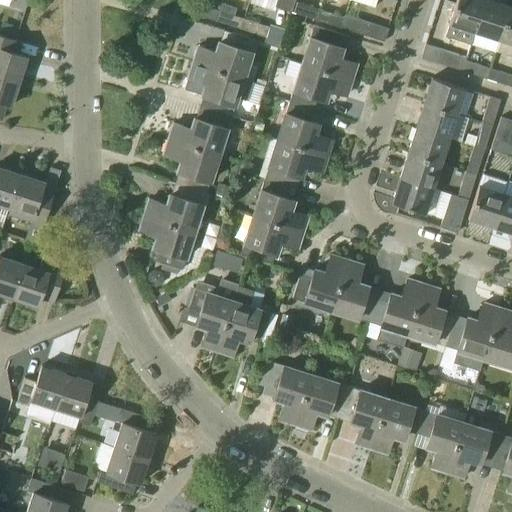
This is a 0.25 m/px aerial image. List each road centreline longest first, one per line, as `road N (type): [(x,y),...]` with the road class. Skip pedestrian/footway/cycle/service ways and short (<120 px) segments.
road 1 (residential): [(374,511),(220,432),(144,355),(116,302),(90,222),(78,88),(83,0)]
road 2 (residential): [(511,268),(374,226),(362,213),(359,196),(421,0)]
